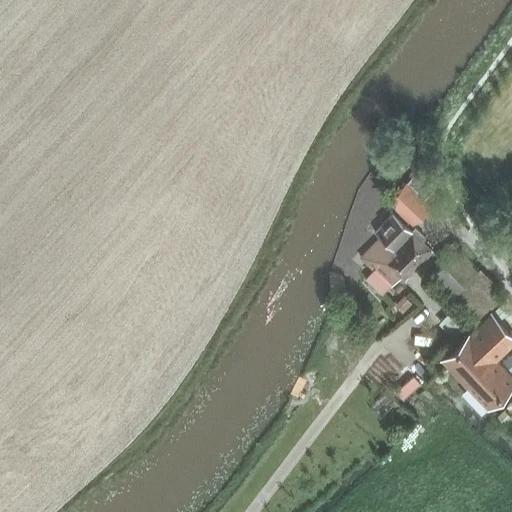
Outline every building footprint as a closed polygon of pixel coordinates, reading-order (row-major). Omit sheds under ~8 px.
[(412,224),(429,206),(404,182),(387,201),(412,224)] [(401,283),(432,251),(420,241),(423,237),(414,228),(410,231),(392,214),(374,232),(379,238),(360,258),(390,286),(397,279),(401,283)] [(454,248),(428,275),(450,297),(476,271),(454,248)] [(476,271),(450,297),(475,323),(504,296),(493,284),(495,282),(480,267),(476,271)] [(403,295),(394,304),(401,311),(411,302),(403,295)] [(486,408),(511,383),(511,377),(495,359),(511,342),(511,336),(490,313),(440,359),(486,408)] [(413,372),(399,388),(432,418),(447,402),(413,372)]
